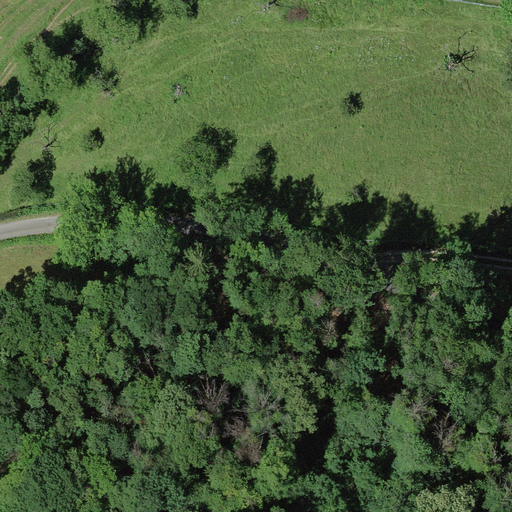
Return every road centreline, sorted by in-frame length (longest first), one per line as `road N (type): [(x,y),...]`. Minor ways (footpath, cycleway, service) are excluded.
road 1 (track): [(0,232),(113,214),(315,246),(511,323)]
road 2 (track): [(511,269),(315,246)]
